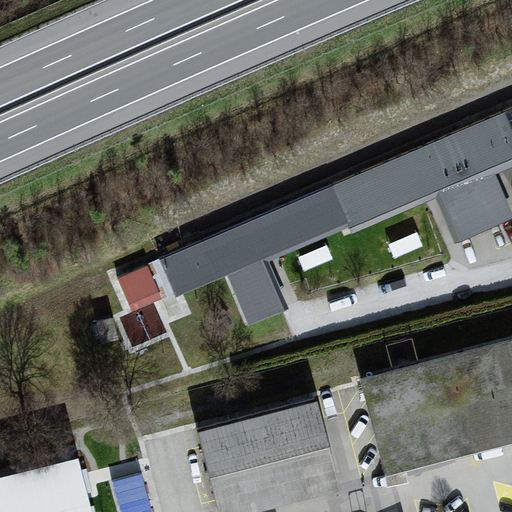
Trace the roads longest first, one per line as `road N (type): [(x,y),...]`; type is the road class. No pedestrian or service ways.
road 1 (motorway): [(0,142),(324,0)]
road 2 (motorway): [(194,0),(0,86)]
